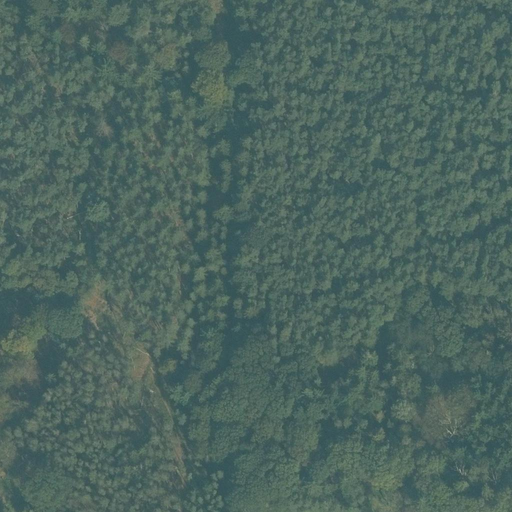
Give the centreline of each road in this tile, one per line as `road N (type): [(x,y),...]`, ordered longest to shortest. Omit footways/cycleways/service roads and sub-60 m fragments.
road 1 (track): [(220,420),(453,482)]
road 2 (track): [(224,278),(218,511)]
